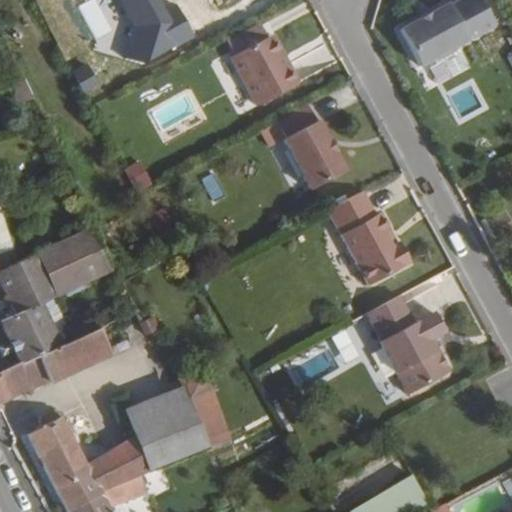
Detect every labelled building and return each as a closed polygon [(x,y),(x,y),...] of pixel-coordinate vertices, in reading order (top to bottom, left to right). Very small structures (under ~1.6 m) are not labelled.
[(494,24),(481,0),(455,0),(449,3),(448,1),(428,12),(429,14),(421,18),(420,16),(399,27),(419,64),(494,24)] [(272,34),(269,36),(283,62),(286,60),(272,34)] [(283,62),(269,36),(231,56),(257,104),(298,82),(286,60),(283,62)] [(511,52),(502,57),(511,76),(511,52)] [(226,88),(235,83),(224,61),(215,66),(226,88)] [(31,100),(22,80),(6,83),(13,103),(31,100)] [(302,105),(272,121),(282,139),(311,123),(302,105)] [(282,139),(279,141),(306,191),(342,172),(315,121),(311,123),(282,139)] [(127,166),(133,191),(151,187),(144,162),(127,166)] [(374,214),(361,191),(326,209),(367,284),(409,262),(397,241),(396,242),(390,246),(383,233),(389,231),(379,212),(374,214)] [(0,207),(0,252),(11,247),(0,207)] [(88,227),(34,253),(52,295),(107,267),(88,227)] [(390,246),(396,242),(389,231),(383,233),(390,246)] [(0,269),(3,267),(10,265),(15,262),(11,247),(0,252),(0,269)] [(52,295),(34,253),(15,262),(10,265),(3,267),(0,269),(0,293),(1,302),(7,300),(12,314),(0,319),(0,323),(18,363),(58,344),(38,301),(52,295)] [(413,322),(398,295),(365,313),(380,340),(378,341),(407,394),(447,375),(447,367),(439,351),(433,351),(428,340),(443,331),(433,311),(413,322)] [(156,329),(150,315),(139,321),(145,334),(156,329)] [(0,401),(109,350),(97,325),(58,344),(18,363),(8,367),(0,371),(0,401)] [(226,441),(209,390),(198,380),(181,400),(205,448),(226,441)] [(130,437),(147,474),(205,448),(181,400),(124,425),(130,437)] [(41,425),(25,434),(64,509),(66,509),(139,477),(147,474),(130,437),(84,466),(63,427),(68,424),(65,418),(59,421),(54,410),(39,418),(38,422),(41,425)] [(110,511),(110,510),(146,494),(139,477),(66,509),(64,509),(65,511),(110,511)] [(425,511),(415,494),(391,507),(388,509),(390,511),(425,511)]
